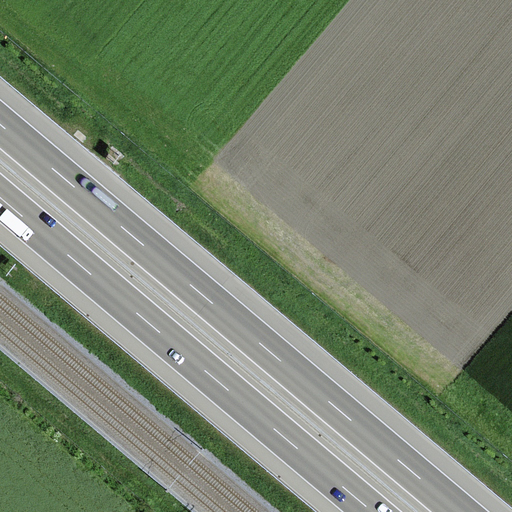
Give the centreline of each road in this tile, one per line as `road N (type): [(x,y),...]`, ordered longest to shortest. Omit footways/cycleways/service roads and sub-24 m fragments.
road 1 (motorway): [(462,511),(0,122)]
road 2 (motorway): [(0,200),(370,511)]
